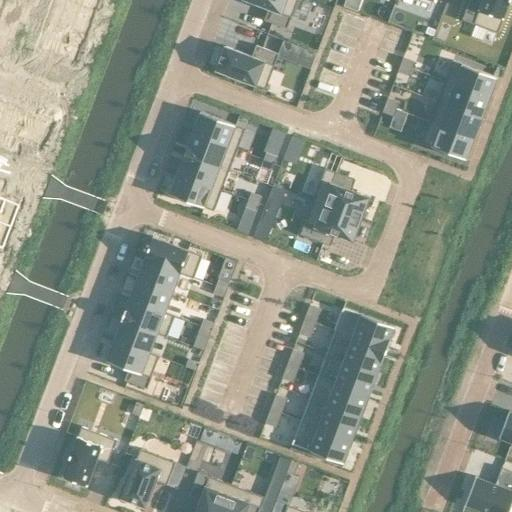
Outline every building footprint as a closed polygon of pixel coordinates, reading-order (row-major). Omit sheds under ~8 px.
[(9,0),(6,0),(2,10),(10,13),(14,2),(9,0)] [(53,0),(52,4),(86,17),(92,0),(53,0)] [(246,0),(269,9),(265,19),(288,28),(298,0),(246,0)] [(469,0),(463,19),(498,33),(510,0),(469,0)] [(52,4),(44,24),(78,37),(86,17),(52,4)] [(2,10),(0,16),(0,22),(6,24),(10,13),(2,10)] [(44,24),(36,45),(70,58),(78,37),(44,24)] [(226,46),(216,70),(266,89),(280,53),(256,44),(252,56),(226,46)] [(403,58),(401,65),(412,70),(415,62),(403,58)] [(452,62),(445,82),(490,99),(497,79),(452,62)] [(401,65),(398,73),(409,77),(412,70),(401,65)] [(445,82),(437,102),(482,119),(490,99),(445,82)] [(388,98),(385,106),(396,110),(399,103),(388,98)] [(437,102),(430,123),(474,139),(482,119),(437,102)] [(385,106),(382,113),(394,117),(396,110),(385,106)] [(0,130),(0,144),(11,148),(15,137),(41,147),(51,123),(11,108),(2,131),(0,130)] [(201,111),(193,132),(238,149),(245,128),(201,111)] [(430,123),(422,142),(467,159),(474,139),(430,123)] [(193,132),(185,152),(230,169),(238,149),(193,132)] [(185,152),(178,173),(222,189),(230,169),(185,152)] [(267,152),(264,159),(275,163),(278,156),(267,152)] [(264,159),(261,166),(273,171),(275,163),(264,159)] [(326,167),(313,201),(362,219),(370,197),(345,187),(349,176),(326,167)] [(178,173),(170,194),(214,210),(222,189),(178,173)] [(0,217),(7,220),(15,198),(0,192),(0,217)] [(251,192),(249,199),(260,204),(263,196),(251,192)] [(249,199),(246,207),(257,211),(260,204),(249,199)] [(313,201),(301,234),(324,243),(328,232),(354,241),(362,219),(313,201)] [(153,236),(145,258),(195,277),(203,255),(153,236)] [(145,259),(137,279),(173,292),(181,273),(194,278),(195,277),(145,258),(145,259)] [(219,278),(216,285),(228,289),(230,282),(219,278)] [(137,279),(130,299),(175,316),(175,315),(166,311),(173,292),(137,279)] [(216,285),(214,292),(225,297),(228,289),(216,285)] [(130,299),(122,319),(167,336),(175,316),(130,299)] [(310,304),(308,311),(319,315),(322,308),(310,304)] [(344,306),(336,329),(387,349),(396,326),(344,306)] [(308,311),(305,318),(316,322),(319,315),(308,311)] [(204,318),(201,326),(212,330),(215,323),(204,318)] [(305,318),(302,325),(314,329),(316,322),(305,318)] [(122,319),(115,339),(160,356),(160,355),(151,352),(158,333),(167,337),(167,336),(122,319)] [(302,325),(300,332),(311,337),(314,329),(302,325)] [(201,326),(198,333),(210,337),(212,330),(201,326)] [(336,329),(327,352),(379,371),(383,361),(387,349),(336,329)] [(115,339),(107,360),(129,369),(125,380),(148,388),(153,376),(152,376),(160,356),(115,339)] [(294,348),(291,356),(302,360),(305,353),(294,348)] [(327,352),(319,374),(370,394),(379,371),(327,352)] [(291,356),(288,363),(299,367),(302,360),(291,356)] [(189,359),(186,366),(197,370),(200,363),(189,359)] [(288,363),(285,370),(297,374),(299,367),(288,363)] [(285,370),(283,377),(294,381),(297,374),(285,370)] [(319,374),(310,397),(362,416),(370,394),(319,374)] [(277,393),(274,400),(285,405),(288,398),(277,393)] [(310,397),(302,419),(353,439),(362,416),(310,397)] [(274,400),(271,408),(282,412),(285,405),(274,400)] [(137,401),(132,413),(140,416),(144,404),(137,401)] [(271,408),(268,415),(280,419),(282,412),(271,408)] [(511,411),(509,410),(499,436),(511,441),(511,411)] [(268,415),(266,422),(277,426),(280,419),(268,415)] [(302,419),(293,442),(345,462),(353,439),(302,419)] [(82,426),(63,476),(88,485),(98,458),(109,463),(118,439),(82,426)] [(218,432),(205,427),(201,439),(213,443),(218,432)] [(140,448),(122,498),(146,507),(156,481),(168,485),(169,481),(176,461),(140,448)] [(292,459),(281,455),(265,496),(259,511),(272,511),(277,500),(292,459)] [(300,462),(292,459),(288,471),(295,474),(300,462)] [(188,466),(176,461),(169,481),(180,486),(188,466)] [(475,476),(465,504),(484,511),(508,511),(511,504),(511,470),(502,467),(496,484),(475,476)] [(199,471),(190,494),(201,499),(195,511),(221,511),(232,484),(199,471)] [(232,484),(221,511),(259,511),(265,496),(232,484)] [(284,511),(288,504),(277,500),(272,511),(284,511)]
